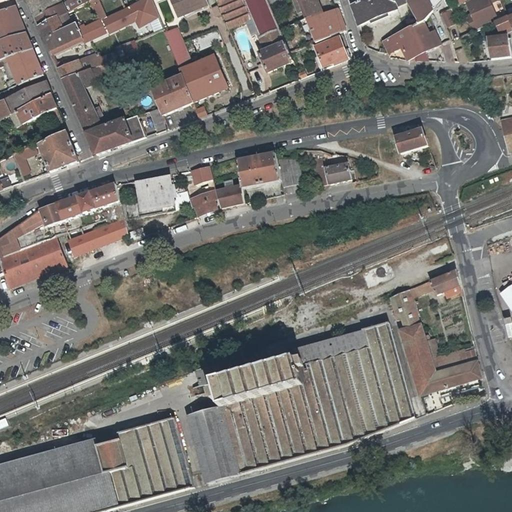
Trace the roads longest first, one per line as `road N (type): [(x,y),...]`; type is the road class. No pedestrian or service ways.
road 1 (unclassified): [(0,310),(209,228),(445,176)]
road 2 (unclassified): [(151,511),(507,407)]
road 3 (residential): [(97,178),(427,115)]
road 4 (residential): [(93,167),(364,66)]
road 5 (residential): [(23,2),(93,167)]
road 6 (residential): [(460,243),(507,407)]
road 7 (residential): [(364,66),(511,67)]
